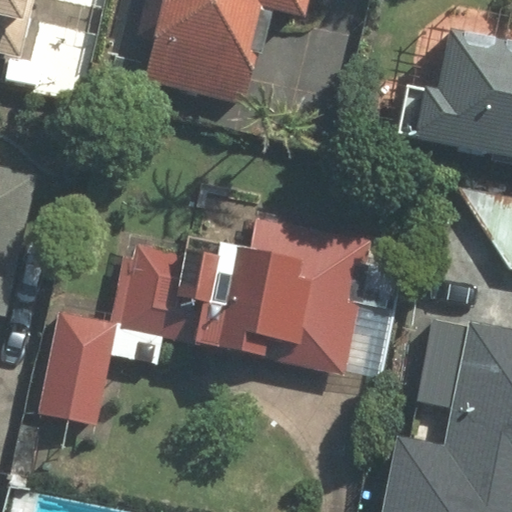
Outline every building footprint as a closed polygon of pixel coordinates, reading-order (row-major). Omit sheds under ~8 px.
[(0,0),(0,50),(39,59),(50,0),(0,0)] [(162,0),(147,86),(242,103),(259,12),(308,21),(311,0),(162,0)] [(511,56),(443,44),(434,92),(418,89),(408,145),(511,164),(511,56)] [(0,320),(5,321),(36,176),(0,168),(0,320)] [(511,203),(464,192),(511,270),(511,203)] [(165,305),(187,308),(218,311),(223,259),(131,249),(123,329),(162,333),(165,305)] [(350,364),(357,296),(317,292),(319,269),(223,259),(218,311),(187,308),(184,335),(182,346),(293,358),(294,360),(295,362),(296,364),(297,365),(298,367),(299,369),(301,370),(302,372),(304,373),(305,374),(307,375),(309,376),(311,377),(313,378),(315,378),(317,379),(319,379),(321,379),(323,379),(325,379),(327,379),(329,379),(331,378),(333,378),(335,377),(337,376),(339,375),(340,374),(342,373),(344,372),(345,370),(347,369),(348,367),(349,366),(350,364)] [(115,321),(50,313),(37,421),(102,428),(115,321)] [(417,405),(446,411),(439,445),(410,439),(395,511),(511,511),(511,331),(435,316),(417,405)]
